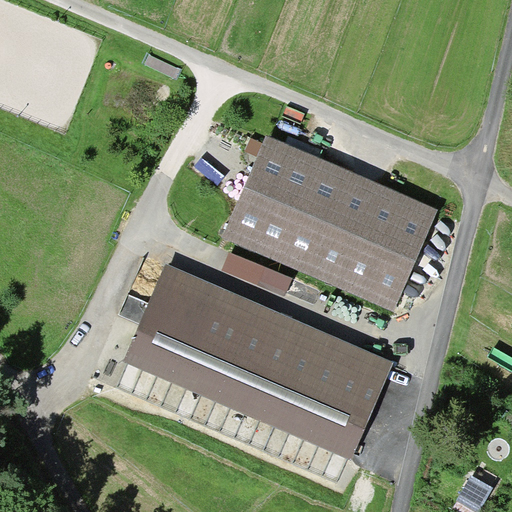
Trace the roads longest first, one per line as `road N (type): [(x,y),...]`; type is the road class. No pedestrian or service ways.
road 1 (track): [(476,174),(396,511)]
road 2 (track): [(511,31),(476,174)]
road 3 (track): [(11,389),(89,511)]
